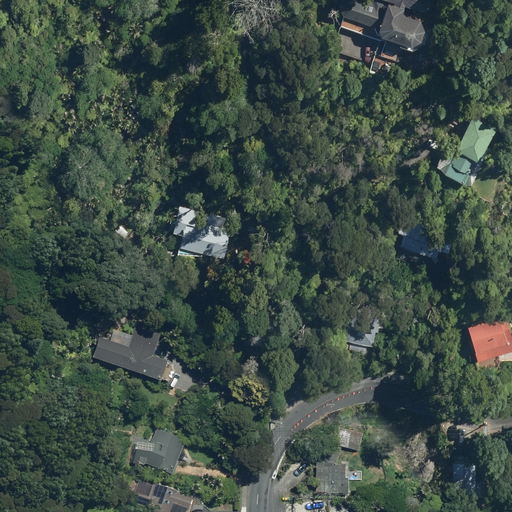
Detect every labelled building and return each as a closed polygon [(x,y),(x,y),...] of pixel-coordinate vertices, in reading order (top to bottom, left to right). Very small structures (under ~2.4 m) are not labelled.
[(380,28),(410,39),(420,35),(424,25),(419,14),(400,8),(403,1),(423,7),(431,5),(431,0),(338,0),(338,3),(342,11),(378,24),(380,28)] [(368,68),(380,72),(383,63),(371,59),(368,68)] [(463,176),(470,178),(486,145),(483,144),(494,122),(470,110),(455,141),(450,138),(439,160),(444,166),(463,176)] [(178,243),(223,254),(230,227),(197,220),(200,209),(178,204),(172,229),(181,232),(178,243)] [(454,230),(408,214),(403,228),(397,226),(392,241),(397,247),(395,252),(419,260),(423,249),(435,253),(437,246),(447,250),(454,230)] [(345,338),(372,342),(376,324),(382,325),(384,314),(379,313),(381,300),(349,295),(344,324),(347,324),(345,338)] [(467,323),(478,357),(511,346),(511,333),(505,310),(467,323)] [(87,359),(153,382),(160,362),(146,357),(154,335),(131,327),(127,337),(108,331),(104,342),(95,338),(87,359)] [(331,445),(356,452),(361,434),(336,427),(331,445)] [(138,464),(167,476),(170,470),(172,470),(174,463),(173,462),(182,441),(154,429),(150,439),(133,436),(128,464),(138,466),(138,464)] [(476,477),(475,460),(452,460),(452,491),(476,490),(476,489),(481,489),(481,477),(476,477)] [(346,494),(346,476),(330,476),(330,463),(313,463),(313,494),(346,494)] [(141,511),(181,511),(182,511),(184,511),(189,496),(154,484),(155,480),(147,477),(141,494),(147,496),(141,511)]
